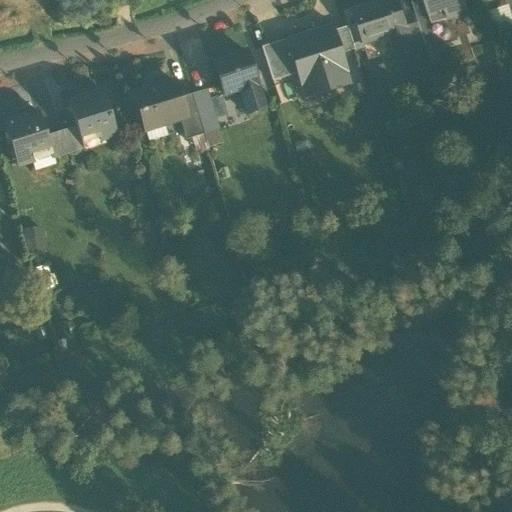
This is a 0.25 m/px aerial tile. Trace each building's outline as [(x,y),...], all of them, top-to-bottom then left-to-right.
[(388,36),(394,57),(413,50),(406,28),(396,0),(389,0),(352,12),(362,44),(388,36)] [(410,0),(418,25),(425,47),(437,43),(428,14),(423,0),(410,0)] [(445,9),(448,19),(469,13),(464,0),(423,0),(428,14),(445,9)] [(511,16),(509,6),(488,12),(494,32),(511,26),(511,16)] [(295,74),(300,89),(330,80),(348,74),(341,54),(334,31),(332,24),(284,39),(285,40),(295,74)] [(413,50),(425,47),(418,25),(406,28),(413,50)] [(347,27),(334,31),(341,54),(354,50),(347,27)] [(272,82),(295,74),(285,40),(261,48),(272,82)] [(239,91),(246,115),(263,109),(255,86),(256,85),(245,53),(212,64),(223,96),(239,91)] [(351,85),(348,74),(330,80),(333,91),(351,85)] [(333,91),(330,80),(300,89),(304,100),(333,91)] [(133,96),(144,131),(163,125),(179,120),(185,118),(179,99),(174,83),(150,91),(151,93),(135,97),(134,95),(133,96)] [(204,91),(191,96),(203,136),(217,131),(204,91)] [(97,133),(99,140),(116,134),(103,92),(90,96),(91,99),(70,106),(76,127),(80,138),(82,138),(97,133)] [(186,142),(203,136),(191,96),(190,95),(179,99),(185,118),(179,120),(186,142)] [(4,124),(17,165),(30,161),(34,160),(32,153),(48,148),(49,148),(46,137),(39,116),(18,123),(17,119),(4,124)] [(163,125),(144,131),(148,143),(166,137),(163,125)] [(76,127),(60,133),(66,153),(85,147),(82,138),(80,138),(76,127)] [(221,144),(217,131),(203,136),(208,148),(221,144)] [(51,158),(66,153),(60,133),(46,137),(49,148),(48,148),(51,158)] [(34,160),(30,161),(33,172),(53,166),(51,158),(48,148),(32,153),(34,160)] [(23,229),(26,253),(45,250),(42,227),(23,229)]
